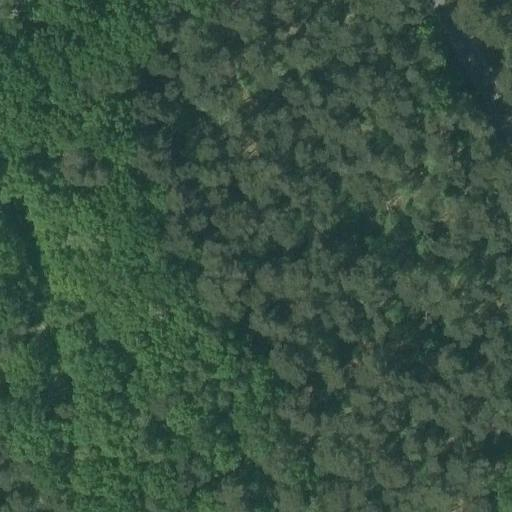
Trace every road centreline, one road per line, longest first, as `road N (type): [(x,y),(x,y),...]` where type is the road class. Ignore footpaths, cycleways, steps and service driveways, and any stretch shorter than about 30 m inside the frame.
road 1 (track): [(111,0),(0,113)]
road 2 (unclassified): [(511,132),(436,0)]
